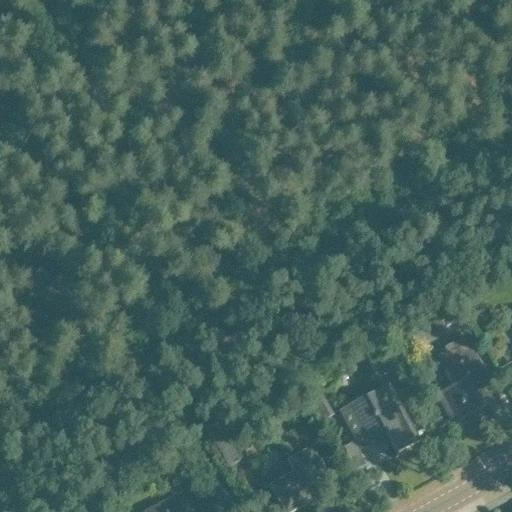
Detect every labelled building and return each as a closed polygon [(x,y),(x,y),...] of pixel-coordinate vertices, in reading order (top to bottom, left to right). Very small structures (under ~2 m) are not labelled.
[(454,310),(440,318),(446,328),(460,321),(454,310)] [(455,349),(436,359),(452,388),(450,389),(439,395),(446,406),(455,424),(483,408),(477,396),(473,389),(488,381),(478,364),(466,342),(464,338),(452,345),(455,349)] [(419,443),(410,425),(388,386),(340,413),(346,423),(355,441),(365,436),(370,445),(385,437),(396,456),(419,443)] [(320,422),(332,416),(318,389),(306,396),(320,422)] [(268,487),(275,500),(282,511),(295,511),(311,504),(304,491),(327,478),(318,461),(311,449),(286,462),(273,470),(279,481),(268,487)] [(182,511),(174,497),(148,511),(182,511)]
